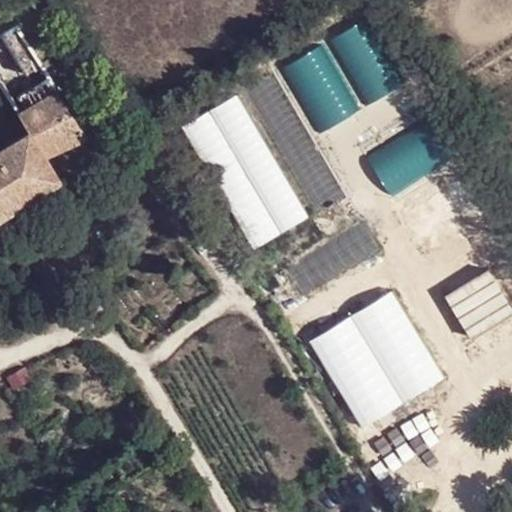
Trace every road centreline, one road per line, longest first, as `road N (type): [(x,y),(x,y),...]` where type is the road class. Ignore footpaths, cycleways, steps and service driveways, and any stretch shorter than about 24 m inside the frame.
road 1 (track): [(463,511),(474,483),(471,393),(379,217),(342,214),(163,348),(152,382)]
road 2 (track): [(152,382),(112,340),(61,335),(0,362)]
road 3 (track): [(152,382),(234,511)]
